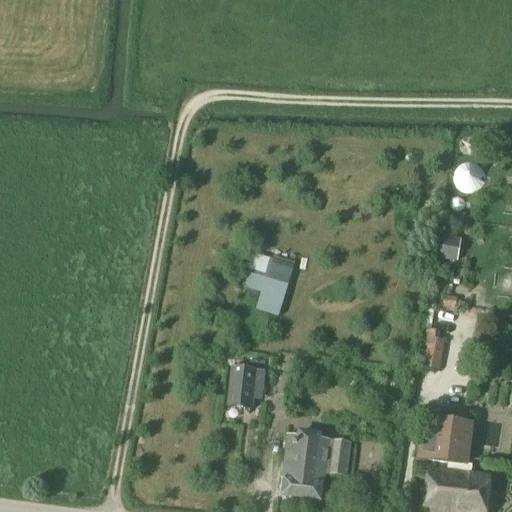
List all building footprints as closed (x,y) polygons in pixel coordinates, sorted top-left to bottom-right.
[(468,162),(451,179),(469,197),(486,179),(468,162)] [(437,259),(460,261),(463,239),(440,236),(437,259)] [(248,274),(244,288),(260,293),(256,310),(278,318),(288,287),(248,274)] [(416,367),(438,370),(442,341),(439,341),(436,340),(437,332),(429,331),(422,330),(416,367)] [(262,402),(265,373),(231,369),(226,409),(253,412),(253,401),(262,402)] [(417,459),(468,466),(473,424),(422,417),(417,459)] [(325,475),(346,477),(350,444),(320,440),(321,434),(298,431),(297,437),(288,436),(282,479),(283,479),(281,498),(320,503),(322,486),(324,486),(325,475)] [(485,469),(511,472),(511,462),(487,459),(485,469)] [(432,511),(485,511),(490,477),(437,471),(432,511)]
